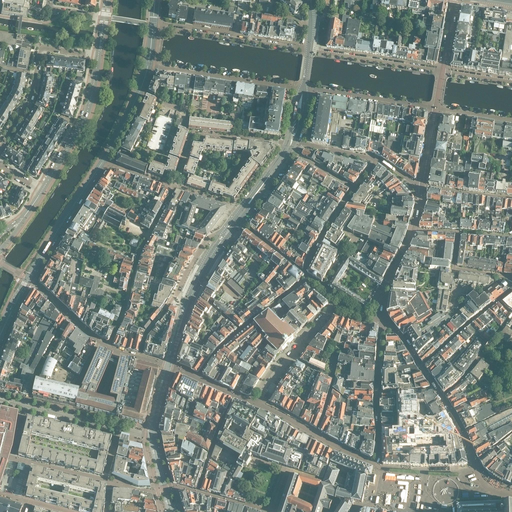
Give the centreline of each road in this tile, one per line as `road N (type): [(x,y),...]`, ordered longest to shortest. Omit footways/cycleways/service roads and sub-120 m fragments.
road 1 (residential): [(175,185),(139,253),(108,347)]
road 2 (residential): [(0,146),(31,89),(41,47),(97,56)]
road 3 (residential): [(148,64),(303,90)]
road 4 (residential): [(308,49),(153,25)]
road 5 (residential): [(292,142),(193,133),(175,185)]
road 6 (secondary): [(40,190),(82,122),(97,56)]
road 7 (tertiary): [(27,278),(101,160)]
road 8 (residential): [(442,69),(308,49)]
road 9 (residential): [(303,90),(435,108)]
